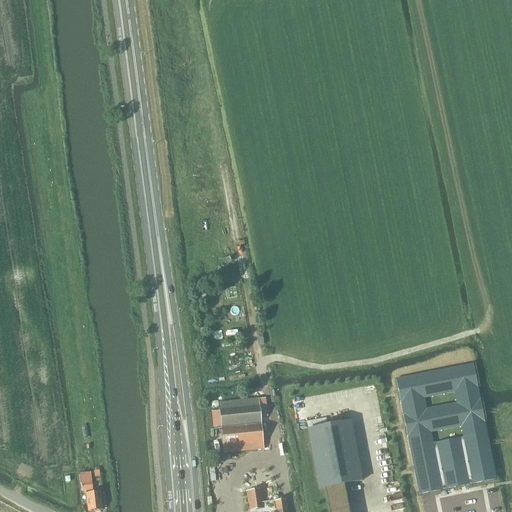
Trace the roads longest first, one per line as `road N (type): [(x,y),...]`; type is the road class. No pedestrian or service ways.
road 1 (track): [(479,332),(383,362),(261,363),(277,469)]
road 2 (primary): [(129,0),(167,291)]
road 3 (primary): [(181,461),(189,419),(167,291)]
road 4 (primary): [(167,291),(181,461)]
